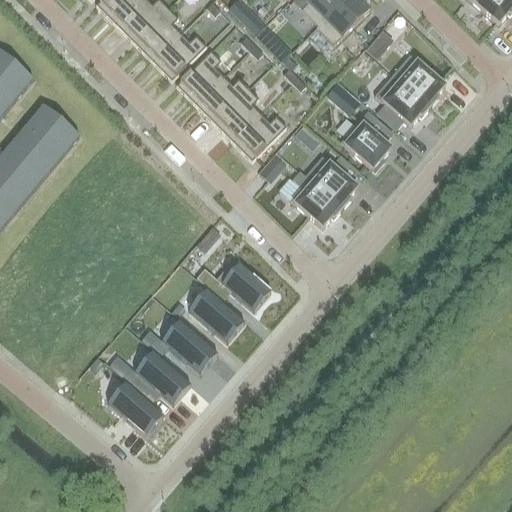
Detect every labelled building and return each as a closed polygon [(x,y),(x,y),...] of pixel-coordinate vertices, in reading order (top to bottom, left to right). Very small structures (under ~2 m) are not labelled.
[(105,0),(96,9),(115,29),(144,0),(143,0),(105,0)] [(144,0),(115,29),(134,47),(169,13),(159,3),(152,9),(144,0)] [(298,0),(293,5),(318,30),(318,31),(349,0),(298,0)] [(318,30),(316,32),(317,33),(334,50),(369,14),(355,0),(349,0),(318,31),(318,30)] [(465,0),(499,29),(508,18),(510,20),(511,17),(511,4),(506,0),(465,0)] [(212,7),(206,13),(215,21),(221,16),(212,7)] [(169,13),(134,47),(153,66),(181,38),(172,29),(179,23),(169,13)] [(255,22),(247,31),(255,39),(264,30),(255,22)] [(382,37),(367,55),(377,63),(392,45),(382,37)] [(181,38),(153,66),(172,86),(207,51),(196,41),(190,47),(181,38)] [(276,40),(266,50),(274,57),(282,49),(284,47),(276,40)] [(246,41),(241,47),(249,56),(255,50),(246,41)] [(290,57),(282,49),(274,57),(282,65),(290,57)] [(255,50),(249,56),(258,64),(264,58),(255,50)] [(0,234),(80,141),(43,110),(6,155),(0,150),(0,122),(34,83),(0,55),(0,234)] [(211,55),(176,90),(195,109),(224,81),(215,72),(221,66),(211,55)] [(288,60),(282,66),(291,74),(297,68),(288,60)] [(410,60),(392,80),(430,113),(439,103),(436,101),(445,90),(410,60)] [(289,73),(284,79),(292,87),(298,82),(289,73)] [(392,80),(375,100),(385,109),(377,119),(396,134),(403,125),(410,131),(419,121),(421,123),(430,113),(392,80)] [(224,81),(195,109),(214,128),(249,93),(239,83),(233,90),(224,81)] [(298,82),(292,87),(301,96),(307,90),(298,82)] [(249,93),(214,128),(233,147),(261,118),(252,110),(259,103),(249,93)] [(359,125),(341,147),(375,176),(384,166),(382,164),(391,153),(385,147),(392,138),(368,117),(360,126),(359,125)] [(261,118),(233,147),(252,166),(287,132),(276,121),(270,127),(261,118)] [(304,133),(296,142),(305,150),(313,141),(304,133)] [(276,157),(260,175),(269,183),(285,165),(276,157)] [(305,181),(304,181),(342,214),(351,204),(349,202),(358,192),(351,186),(359,177),(341,161),(333,170),(322,161),(305,181)] [(301,192),(291,205),(323,232),(331,222),(334,224),(342,214),(304,181),(305,181),(300,176),(292,184),(301,192)] [(221,238),(213,230),(208,236),(216,244),(221,238)] [(234,264),(216,284),(254,316),(271,297),(234,264)] [(205,273),(196,283),(205,291),(214,281),(205,273)] [(206,295),(189,315),(227,348),(244,328),(206,295)] [(179,308),(171,317),(177,322),(185,313),(179,308)] [(150,335),(141,345),(160,361),(169,352),(200,379),(217,359),(179,326),(162,346),(150,335)] [(117,361),(109,371),(134,392),(142,383),(173,410),(190,390),(152,358),(136,377),(117,361)] [(97,362),(90,371),(96,376),(104,367),(97,362)] [(125,388),(108,408),(146,441),(163,421),(125,388)]
